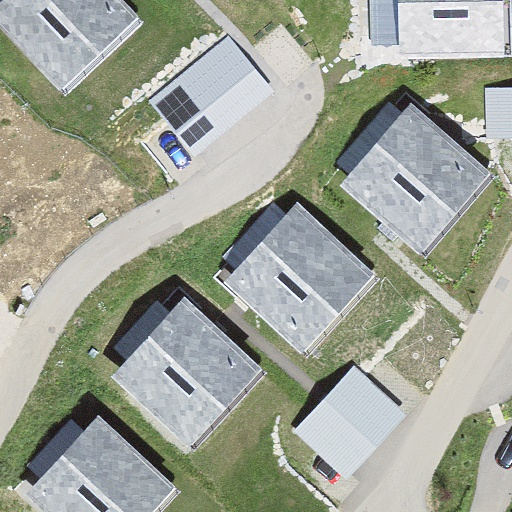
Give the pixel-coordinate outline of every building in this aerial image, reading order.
[(136,18),(117,0),(15,0),(0,15),(0,17),(67,86),(136,18)] [(402,0),(402,53),(503,53),(502,0),(402,0)] [(231,38),(152,102),(196,156),(275,93),(231,38)] [(511,89),(489,90),(490,136),(511,135),(511,89)] [(410,111),(347,185),(423,250),(487,175),(410,111)] [(299,205),(229,281),(306,352),(376,278),(299,205)] [(184,305),(116,380),(192,448),(259,373),(184,305)] [(353,367),(295,431),(346,477),(405,417),(353,367)] [(97,422),(29,496),(46,511),(150,511),(171,489),(97,422)]
